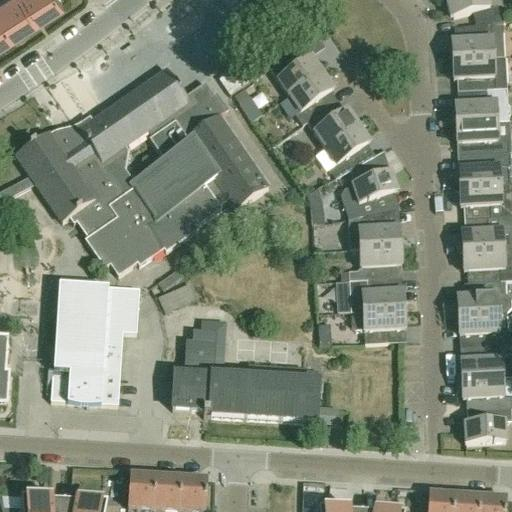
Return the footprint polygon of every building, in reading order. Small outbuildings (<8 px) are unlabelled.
[(35,20),(22,0),(0,0),(0,21),(10,37),(35,20)] [(58,0),(22,0),(35,20),(61,4),(58,0)] [(471,17),(474,30),(499,26),(496,11),(488,13),(484,0),(455,0),(445,3),(450,23),(471,17)] [(0,21),(0,43),(10,37),(0,21)] [(502,26),(499,26),(474,30),(454,33),(454,45),(451,45),(452,65),(504,62),(502,26)] [(288,101),(322,78),(311,61),(308,63),(301,53),(269,76),(288,101)] [(457,97),(506,94),(505,62),(504,62),(452,65),(453,85),(456,84),(457,97)] [(249,87),(238,70),(218,83),(230,100),(249,87)] [(0,406),(6,407),(8,376),(4,376),(6,341),(0,340),(0,209),(0,208),(0,206),(34,189),(60,228),(67,223),(72,229),(75,227),(86,244),(83,246),(102,274),(107,271),(116,283),(135,270),(137,273),(161,256),(163,259),(197,235),(195,232),(219,216),(217,213),(226,207),(233,217),(266,194),(217,123),(227,116),(215,98),(212,100),(204,89),(184,102),(166,75),(78,136),(79,138),(70,144),(68,141),(65,139),(62,138),(59,139),(51,145),(46,138),(14,160),(29,182),(0,197),(0,406)] [(295,120),(302,131),(306,128),(322,117),(315,106),(333,94),(322,78),(288,101),(299,118),(295,120)] [(455,129),(507,126),(507,122),(510,119),(509,112),(506,109),(506,94),(457,97),(458,109),(454,109),(455,116),(455,129)] [(324,154),(358,130),(347,114),(344,116),(337,106),(322,117),(306,128),(324,154)] [(460,161),(509,158),(507,126),(455,129),(456,149),(460,148),(460,161)] [(358,130),(324,154),(335,170),(328,175),(334,183),(375,161),(367,149),(370,147),(366,141),(358,130)] [(459,193),(511,190),(509,158),(460,161),(461,173),(458,173),(458,180),(459,193)] [(393,197),(397,196),(390,177),(350,190),(351,192),(344,195),(340,201),(348,224),(389,216),(398,214),(397,208),(393,197)] [(464,224),(492,223),(511,221),(511,210),(511,190),(459,193),(460,212),(463,212),(464,224)] [(389,216),(348,224),(347,225),(349,254),(400,251),(399,231),(390,232),(389,216)] [(462,256),(502,254),(501,235),(493,235),(492,223),(464,224),(464,236),(461,237),(461,244),(462,256)] [(400,264),(400,251),(349,254),(349,255),(359,255),(360,273),(356,277),(349,277),(349,286),(385,284),(384,272),(401,271),(400,264)] [(468,288),(504,286),(511,285),(511,253),(502,254),(462,256),(463,276),(468,276),(468,288)] [(349,286),(350,318),(355,318),(403,315),(402,295),(398,296),(397,283),(385,284),(349,286)] [(510,303),(504,298),(504,286),(468,288),(463,288),(464,301),(456,301),(457,321),(505,318),(510,313),(510,303)] [(135,339),(137,295),(56,290),(50,407),(67,408),(67,410),(84,413),(101,412),(101,410),(117,411),(121,339),(135,339)] [(286,324),(306,322),(305,311),(285,313),(286,324)] [(355,336),(363,335),(363,337),(364,337),(365,347),(388,346),(388,336),(404,335),(403,315),(355,318),(350,323),(351,332),(355,336)] [(463,352),(511,349),(511,337),(506,338),(505,318),(457,321),(459,341),(462,340),(463,352)] [(187,379),(173,378),(171,414),(203,416),(203,422),(208,422),(337,430),(338,415),(316,413),(318,388),(317,388),(318,375),(247,370),(246,384),(211,381),(214,337),(192,335),(192,347),(189,347),(187,379)] [(461,385),(501,382),(501,381),(511,380),(511,349),(463,352),(463,365),(460,365),(460,372),(461,385)] [(510,401),(502,401),(501,382),(461,385),(462,404),(465,404),(466,416),(511,414),(510,401)] [(467,428),(463,429),(464,449),(505,447),(503,427),(511,426),(511,414),(466,416),(467,428)] [(153,511),(155,482),(129,480),(127,511),(153,511)] [(178,511),(181,483),(155,482),(153,511),(178,511)] [(178,511),(204,511),(207,485),(181,483),(178,511)] [(428,499),(427,511),(453,511),(454,501),(428,499)] [(453,511),(478,511),(480,502),(454,501),(453,511)] [(20,502),(21,511),(62,511),(63,505),(20,502)] [(478,511),(505,511),(506,504),(480,502),(478,511)]
